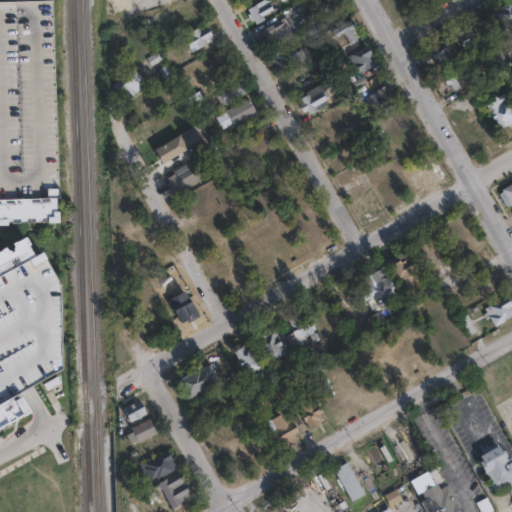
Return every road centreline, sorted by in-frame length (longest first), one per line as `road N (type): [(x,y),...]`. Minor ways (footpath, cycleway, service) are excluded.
road 1 (residential): [(116,386),(511,157)]
road 2 (residential): [(224,511),(511,341)]
road 3 (residential): [(511,250),(370,0)]
road 4 (residential): [(358,247),(217,0)]
road 5 (residential): [(231,321),(129,133)]
road 6 (residential): [(233,511),(150,366)]
